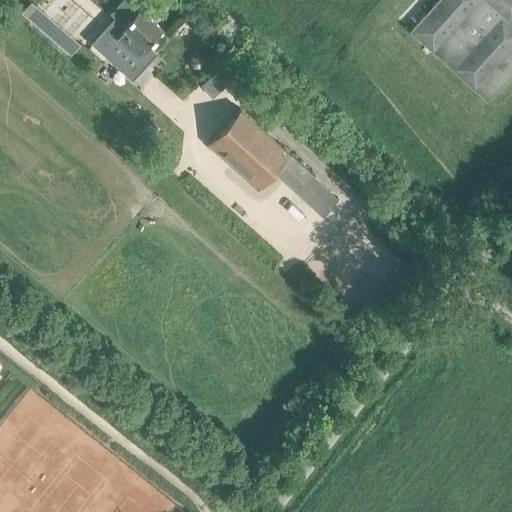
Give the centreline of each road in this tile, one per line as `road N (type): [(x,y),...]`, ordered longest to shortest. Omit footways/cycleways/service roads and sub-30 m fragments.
road 1 (residential): [(270,511),(461,279)]
road 2 (unknown): [(205,511),(0,348)]
